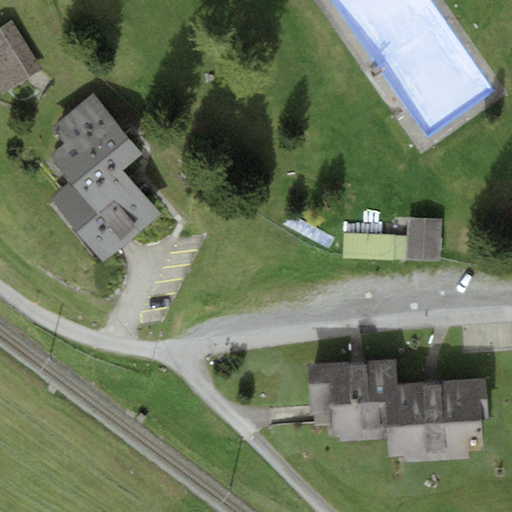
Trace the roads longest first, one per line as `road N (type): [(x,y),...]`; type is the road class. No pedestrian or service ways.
road 1 (residential): [(511,312),(153,349),(97,340),(0,285)]
road 2 (track): [(174,347),(331,511)]
road 3 (track): [(128,320),(35,278),(0,243)]
